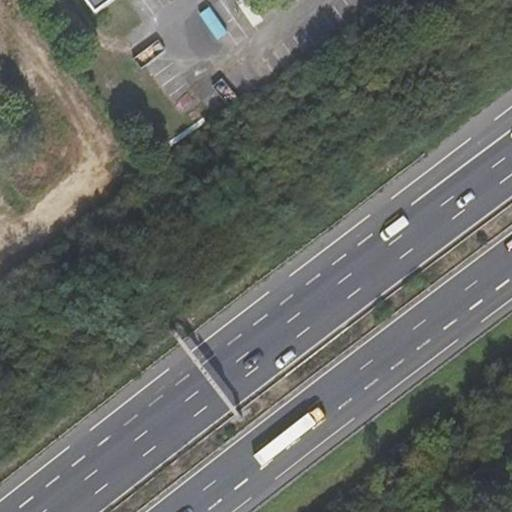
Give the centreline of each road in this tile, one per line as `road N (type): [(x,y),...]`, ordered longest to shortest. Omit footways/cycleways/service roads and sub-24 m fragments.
road 1 (motorway): [(406,241),(59,511)]
road 2 (motorway): [(184,511),(511,264)]
road 3 (motorway): [(511,119),(406,241)]
road 4 (motorway): [(511,162),(406,241)]
